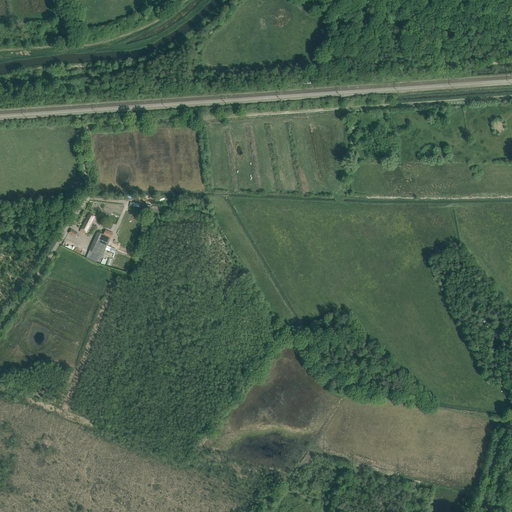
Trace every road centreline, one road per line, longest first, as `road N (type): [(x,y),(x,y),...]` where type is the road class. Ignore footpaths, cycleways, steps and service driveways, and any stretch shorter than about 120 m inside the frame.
road 1 (track): [(87,192),(83,133),(93,124),(511,96)]
road 2 (unclassified): [(0,327),(87,192)]
